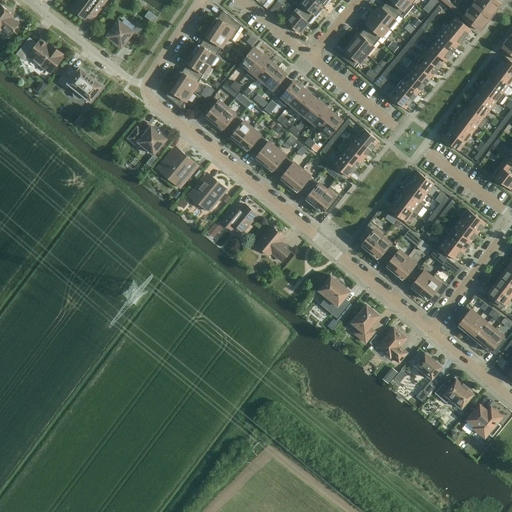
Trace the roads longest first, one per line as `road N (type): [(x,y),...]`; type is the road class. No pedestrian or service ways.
road 1 (unclassified): [(429,331),(153,102),(146,84)]
road 2 (residential): [(146,84),(132,82),(26,0)]
road 3 (residential): [(429,331),(511,222)]
